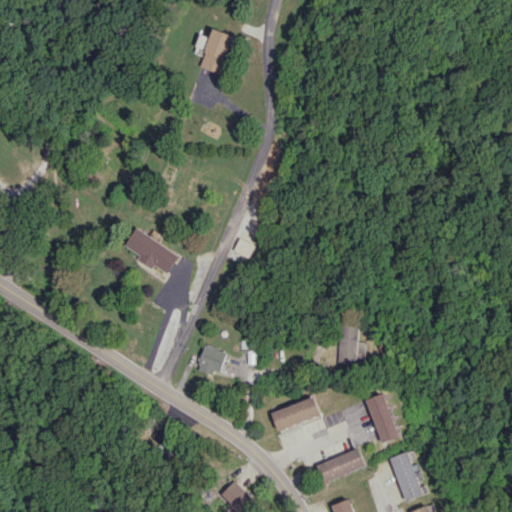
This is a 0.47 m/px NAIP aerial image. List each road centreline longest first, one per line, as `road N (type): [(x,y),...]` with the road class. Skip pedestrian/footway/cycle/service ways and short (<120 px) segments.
road 1 (residential): [(155,388),(254,178),(270,117),(272,0)]
road 2 (tertiary): [(300,511),(265,463),(0,278)]
road 3 (residential): [(0,255),(30,180),(48,160),(44,121),(15,43),(16,0)]
